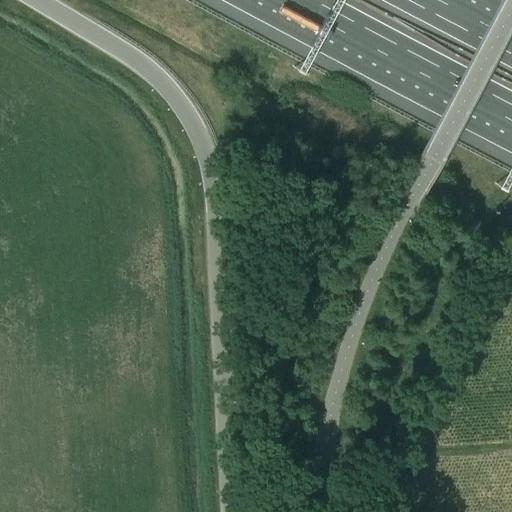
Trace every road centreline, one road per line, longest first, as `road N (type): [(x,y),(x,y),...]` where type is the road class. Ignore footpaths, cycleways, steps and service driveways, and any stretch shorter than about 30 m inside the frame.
road 1 (unclassified): [(37,0),(166,85),(208,167),(232,511)]
road 2 (motorway): [(295,0),(511,112)]
